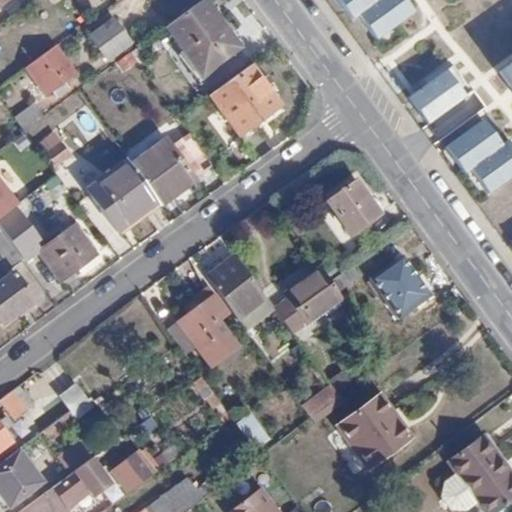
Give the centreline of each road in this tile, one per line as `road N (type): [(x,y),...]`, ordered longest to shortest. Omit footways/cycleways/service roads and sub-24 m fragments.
road 1 (residential): [(361,115),(0,385)]
road 2 (residential): [(511,330),(361,115)]
road 3 (residential): [(361,115),(275,0)]
